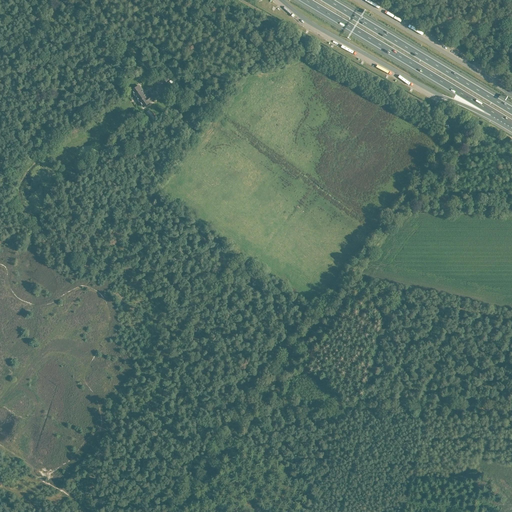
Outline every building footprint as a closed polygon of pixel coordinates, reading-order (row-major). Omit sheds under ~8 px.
[(392,17),(394,14),(382,6),(380,9),(392,17)] [(162,77),(167,83),(166,84),(170,89),(180,82),(177,76),(176,77),(174,74),(172,75),(170,72),(162,77)] [(187,85),(184,87),(192,99),(190,101),(191,104),(194,102),(197,100),(187,85)] [(159,96),(155,91),(147,97),(139,86),(132,91),(144,107),(159,96)] [(156,119),(149,110),(145,113),(152,122),(156,119)]
